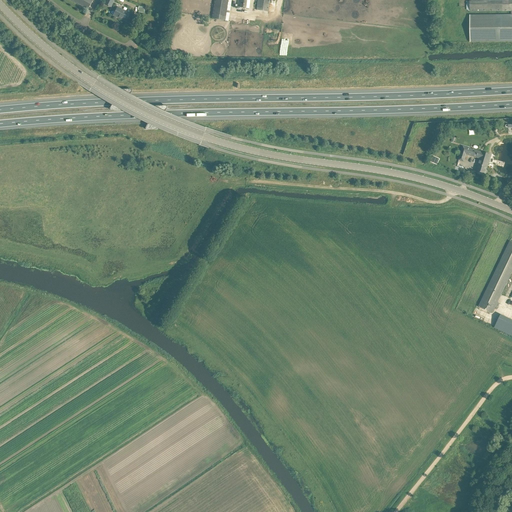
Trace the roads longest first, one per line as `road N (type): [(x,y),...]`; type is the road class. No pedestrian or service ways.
road 1 (tertiary): [(511,211),(429,181),(203,136),(95,83),(0,4)]
road 2 (motorway): [(0,123),(511,103)]
road 3 (motorway): [(511,90),(0,109)]
road 4 (track): [(467,183),(439,201),(229,179)]
road 5 (track): [(511,379),(498,385),(397,511)]
